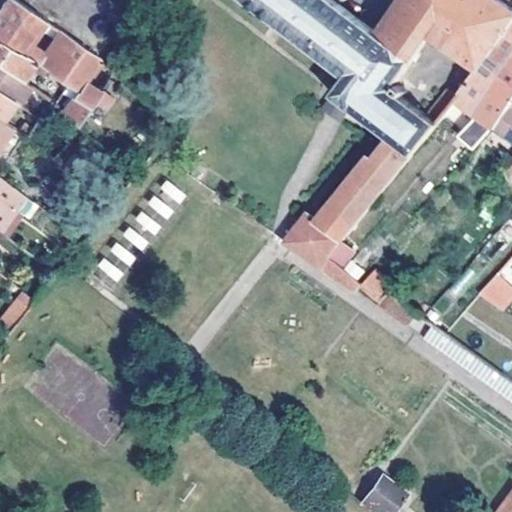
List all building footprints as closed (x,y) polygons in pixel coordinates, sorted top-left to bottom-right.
[(104,57),(63,28),(47,48),(33,38),(48,18),(19,0),(6,0),(0,8),(0,38),(68,85),(59,97),(69,104),(64,113),(77,123),(104,87),(89,76),(104,57)] [(511,8),(502,1),(500,0),(400,0),(379,28),(342,0),(252,0),(354,77),(341,93),(392,137),(375,158),(372,155),(317,217),(309,210),(295,227),(284,239),(286,240),(356,286),(361,279),(358,277),(345,267),(341,265),(328,256),(352,228),(456,102),(458,100),(449,93),(430,116),(405,95),(410,88),(403,82),(398,89),(394,86),(434,36),(479,70),(511,21),(511,8)] [(511,21),(479,70),(458,100),(456,102),(476,116),(511,65),(511,21)] [(32,89),(64,113),(69,104),(59,97),(68,85),(0,38),(0,64),(21,81),(31,67),(35,72),(42,77),(32,89)] [(28,86),(21,81),(0,64),(0,91),(13,101),(16,104),(28,86)] [(494,129),(496,127),(511,104),(511,65),(476,116),(494,129)] [(0,117),(13,101),(0,91),(0,117)] [(511,104),(496,127),(511,139),(511,104)] [(0,146),(13,129),(0,119),(0,146)] [(66,140),(37,119),(23,136),(55,159),(67,142),(66,140)] [(0,229),(27,197),(0,177),(0,229)] [(156,195),(148,204),(166,219),(173,210),(156,195)] [(141,212),(134,221),(153,235),(160,226),(141,212)] [(328,256),(341,265),(365,238),(352,228),(328,256)] [(509,306),(511,302),(511,279),(502,271),(486,289),(509,306)] [(410,321),(420,306),(404,294),(391,285),(384,295),(380,301),(410,321)] [(0,319),(9,327),(32,300),(22,291),(0,316),(0,319)] [(511,370),(454,330),(429,312),(419,328),(511,395),(511,370)] [(0,494),(11,479),(0,471),(0,494)] [(366,499),(381,511),(391,511),(409,489),(387,472),(366,499)] [(511,511),(511,498),(501,511),(511,511)]
